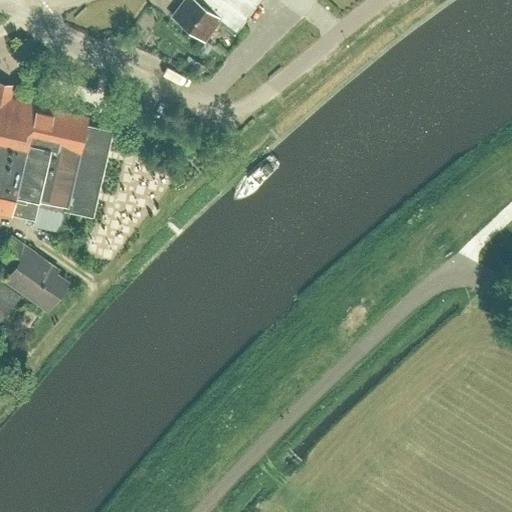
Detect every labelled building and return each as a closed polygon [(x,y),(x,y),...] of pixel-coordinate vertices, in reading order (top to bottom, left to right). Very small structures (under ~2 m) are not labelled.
[(181,0),(171,16),(205,42),(221,20),(237,32),(247,17),(224,0),(181,0)] [(260,0),(224,0),(247,17),(260,0)] [(0,210),(34,218),(39,198),(67,204),(66,208),(69,208),(92,214),(111,130),(86,124),(87,117),(36,106),(36,107),(9,101),(11,91),(0,88),(0,210)] [(64,232),(69,208),(66,208),(67,204),(39,198),(34,218),(33,225),(64,232)] [(0,249),(0,256),(14,266),(5,278),(48,308),(67,281),(55,272),(58,268),(34,252),(35,251),(11,234),(0,249)] [(0,326),(21,296),(0,281),(0,326)] [(82,292),(72,303),(81,312),(91,301),(82,292)]
